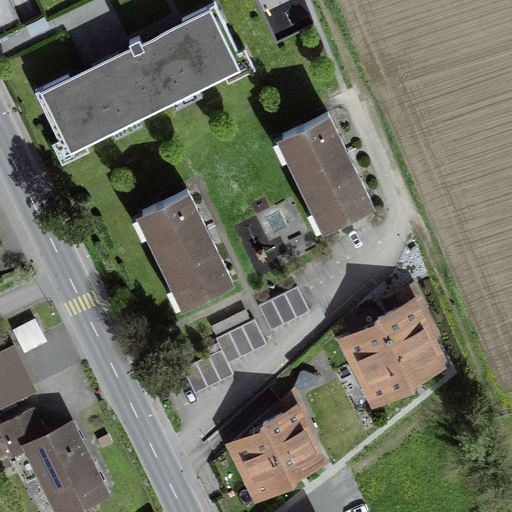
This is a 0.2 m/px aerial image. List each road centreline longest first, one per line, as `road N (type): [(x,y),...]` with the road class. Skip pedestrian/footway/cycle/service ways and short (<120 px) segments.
road 1 (secondary): [(0,136),(183,511)]
road 2 (track): [(398,212),(425,242),(511,446)]
road 3 (track): [(299,511),(480,370)]
